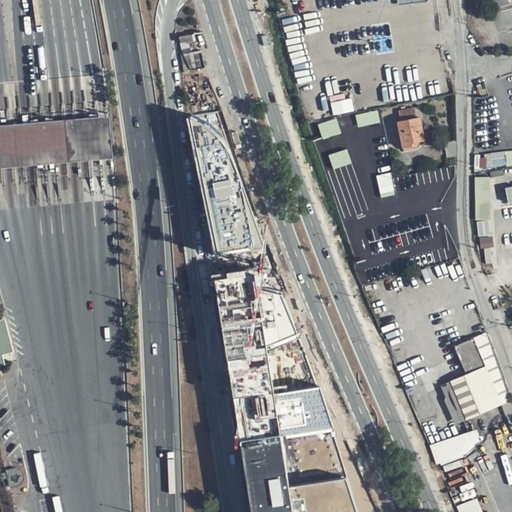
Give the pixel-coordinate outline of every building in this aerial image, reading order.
[(204,67),(199,50),(180,55),(184,72),(204,67)] [(333,103),(335,113),(354,109),(352,98),(333,103)] [(424,140),(419,119),(416,120),(413,109),(397,113),(399,123),(397,124),(403,150),(414,148),(417,145),(417,142),(424,140)] [(218,113),(186,119),(215,256),(263,248),(218,113)] [(116,155),(113,116),(54,121),(0,125),(0,164),(0,165),(58,160),(116,155)] [(481,166),(511,163),(511,149),(480,153),(481,166)] [(492,222),(490,175),(476,176),(481,263),(496,262),(494,222),(492,222)] [(237,287),(219,290),(250,511),(357,511),(285,290),(237,280),(237,287)] [(0,351),(11,349),(3,317),(0,317),(0,351)] [(502,360),(490,331),(470,339),(483,368),(502,360)] [(483,368),(470,339),(451,346),(464,376),(483,368)] [(511,390),(504,364),(502,360),(483,368),(464,376),(462,377),(478,414),(511,403),(511,390)] [(478,429),(431,443),(437,462),(484,448),(478,429)] [(6,469),(10,488),(20,486),(24,479),(23,472),(15,467),(6,469)]
